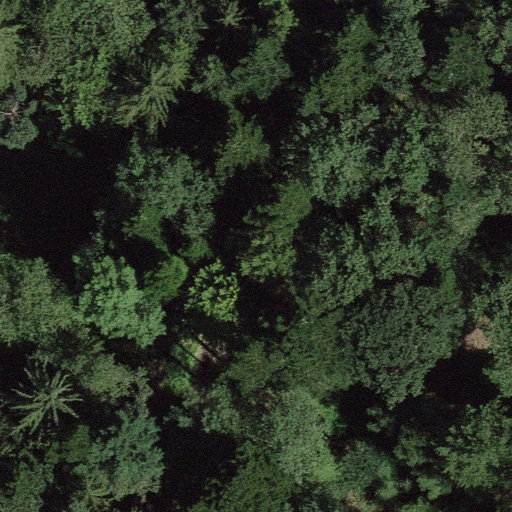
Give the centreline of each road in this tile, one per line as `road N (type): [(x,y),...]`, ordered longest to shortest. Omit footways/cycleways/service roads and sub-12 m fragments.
road 1 (track): [(321,0),(193,511)]
road 2 (track): [(0,264),(219,416)]
